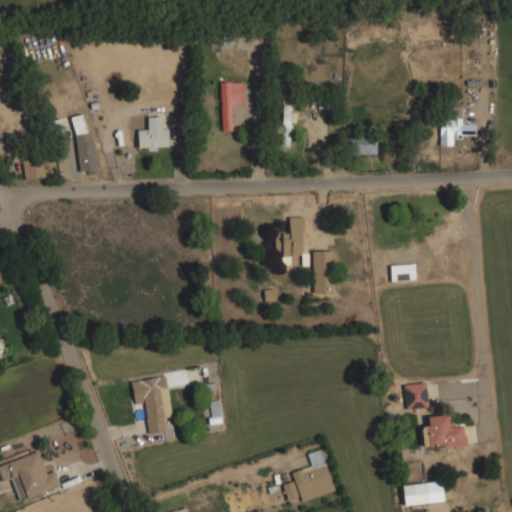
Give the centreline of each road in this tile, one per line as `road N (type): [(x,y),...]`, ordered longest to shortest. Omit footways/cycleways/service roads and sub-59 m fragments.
road 1 (residential): [(511,174),(8,196)]
road 2 (residential): [(0,175),(130,511)]
road 3 (residential): [(300,0),(134,14)]
